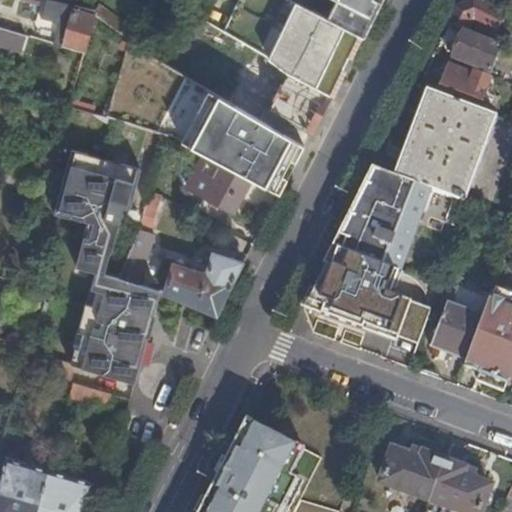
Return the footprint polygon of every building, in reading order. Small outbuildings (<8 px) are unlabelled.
[(74,11),(75,7),(49,0),(44,0),(39,17),(59,23),(53,44),(63,47),(74,11)] [(290,0),(240,0),(224,34),(264,57),(288,75),(331,97),(362,36),(329,19),(290,0)] [(335,0),(338,1),(329,19),(362,36),(378,4),(380,5),(382,0),(335,0)] [(460,9),(453,26),(493,42),(504,14),(476,2),(460,9)] [(84,53),(95,17),(74,11),(63,47),(84,53)] [(6,30),(2,44),(23,51),(27,36),(6,30)] [(499,47),(461,33),(451,58),(489,73),(499,47)] [(438,93),(437,95),(476,110),(487,82),(448,67),(442,81),(438,82),(436,89),(438,93)] [(313,132),(331,97),(288,75),(270,110),(313,132)] [(210,91),(181,142),(206,155),(251,179),(281,195),(305,146),(210,91)] [(429,189),(458,200),(489,115),(476,110),(437,95),(429,92),(398,178),(429,189)] [(110,252),(111,252),(125,207),(131,209),(142,169),(105,158),(103,165),(87,160),(89,154),(73,149),(58,214),(75,219),(75,217),(98,225),(93,239),(88,237),(78,267),(98,273),(89,306),(87,305),(79,333),(85,335),(80,351),(76,349),(71,366),(88,370),(136,383),(160,293),(160,292),(154,290),(139,285),(121,280),(104,273),(110,252)] [(233,212),(251,179),(206,155),(188,188),(233,212)] [(41,158),(34,182),(45,185),(52,161),(41,158)] [(429,189),(398,178),(375,169),(335,248),(399,272),(429,189)] [(161,198),(150,194),(133,244),(144,247),(161,198)] [(144,247),(133,244),(127,262),(121,280),(139,285),(150,249),(144,247)] [(218,317),(246,263),(212,253),(208,267),(195,263),(193,270),(175,264),(166,295),(218,317)] [(160,293),(166,295),(175,264),(163,261),(154,290),(160,292),(160,293)] [(391,286),(330,263),(329,265),(327,264),(304,309),(416,350),(431,309),(404,300),(404,299),(395,289),(391,286)] [(511,379),(511,306),(488,297),(481,318),(465,360),(462,367),(510,385),(511,379)] [(465,360),(481,318),(444,305),(428,347),(465,360)] [(49,373),(53,360),(29,353),(25,365),(49,373)] [(107,410),(111,395),(73,385),(69,399),(107,410)] [(278,511),(295,479),(289,476),(303,449),(245,421),(225,460),(199,511),(278,511)] [(410,494),(428,501),(442,461),(412,450),(409,457),(391,450),(379,483),(397,490),(396,491),(409,496),(410,494)] [(0,493),(40,505),(50,471),(0,456),(0,478),(1,479),(0,481),(0,493)] [(442,461),(428,501),(446,507),(446,509),(454,511),(480,511),(490,487),(471,480),(474,473),(442,461)] [(40,505),(62,511),(84,511),(93,483),(50,471),(40,505)] [(287,511),(303,482),(295,479),(278,511),(287,511)] [(0,511),(38,511),(40,505),(0,493),(0,511)]
